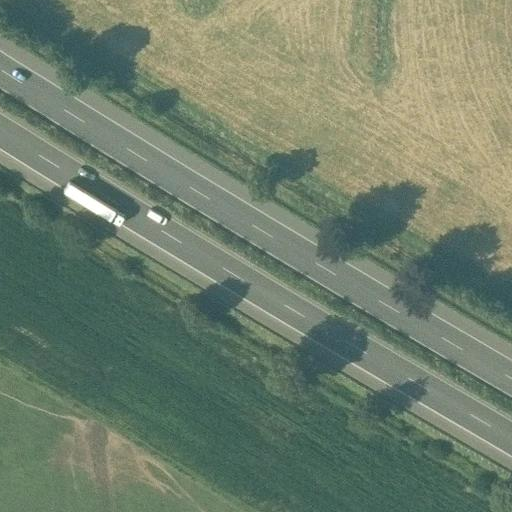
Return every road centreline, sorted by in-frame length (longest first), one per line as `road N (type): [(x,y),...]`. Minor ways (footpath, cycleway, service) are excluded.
road 1 (motorway): [(0,131),(511,438)]
road 2 (motorway): [(511,382),(0,77)]
